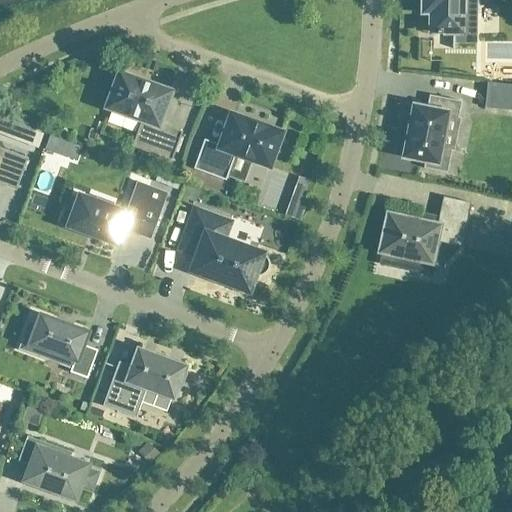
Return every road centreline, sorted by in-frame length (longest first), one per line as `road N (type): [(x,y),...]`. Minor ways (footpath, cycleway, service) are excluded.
road 1 (residential): [(270,352),(0,249)]
road 2 (residential): [(270,352),(327,235),(361,110)]
road 3 (residential): [(361,110),(162,40),(134,10)]
road 4 (residential): [(150,511),(209,445),(270,352)]
road 5 (residential): [(0,68),(134,10)]
